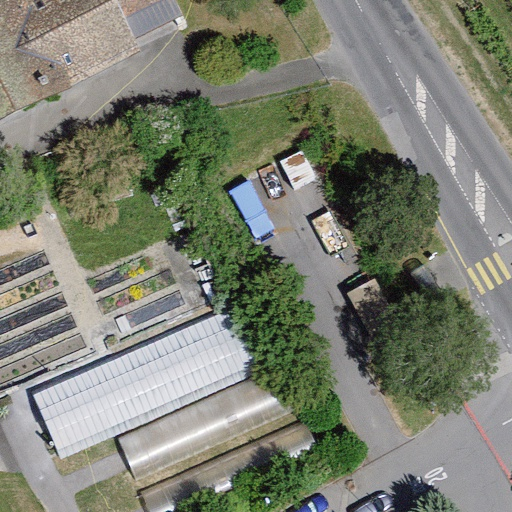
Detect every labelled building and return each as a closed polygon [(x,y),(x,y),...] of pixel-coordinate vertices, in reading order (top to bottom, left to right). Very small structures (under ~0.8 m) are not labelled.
[(36,0),(37,2),(0,21),(0,147),(164,62),(146,28),(181,10),(175,0),(36,0)] [(240,313),(36,403),(62,462),(266,372),(240,313)] [(285,371),(120,444),(138,486),(304,413),(285,371)] [(308,421),(143,494),(150,511),(223,511),(328,466),(308,421)] [(0,511),(10,511),(0,494),(0,511)]
